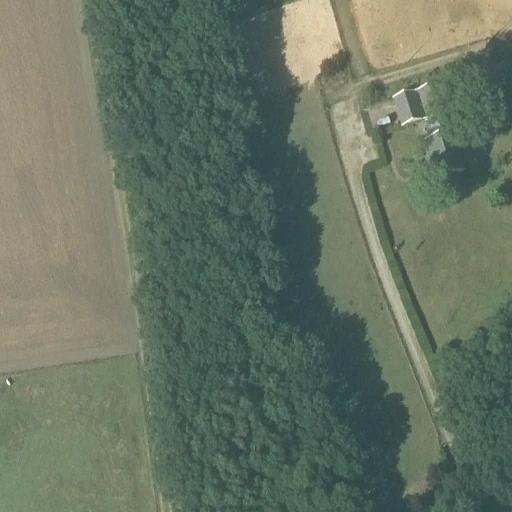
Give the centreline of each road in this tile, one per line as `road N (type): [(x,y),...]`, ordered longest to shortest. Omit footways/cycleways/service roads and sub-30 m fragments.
road 1 (track): [(93,0),(162,511)]
road 2 (track): [(443,511),(511,393)]
